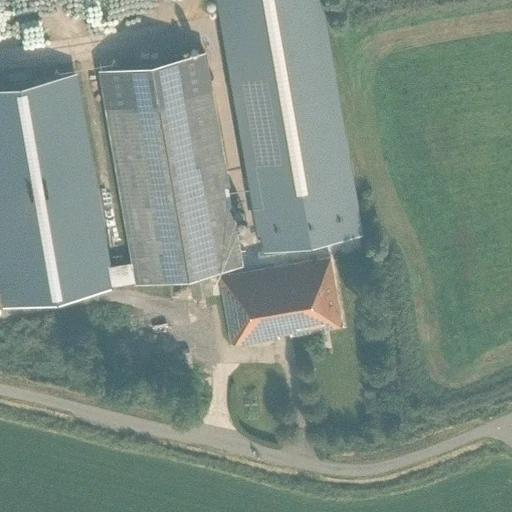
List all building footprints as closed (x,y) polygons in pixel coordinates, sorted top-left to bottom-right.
[(222,0),(263,246),(358,231),(319,0),(222,0)] [(110,286),(63,294),(69,332),(174,314),(167,276),(189,273),(192,295),(212,292),(208,270),(241,264),(205,51),(102,69),(137,281),(110,286)] [(74,73),(0,85),(0,265),(6,303),(63,294),(110,286),(74,73)] [(342,325),(330,257),(221,276),(232,344),(279,336),(278,333),(290,331),(291,334),(342,325)] [(245,385),(246,415),(258,414),(257,384),(245,385)]
